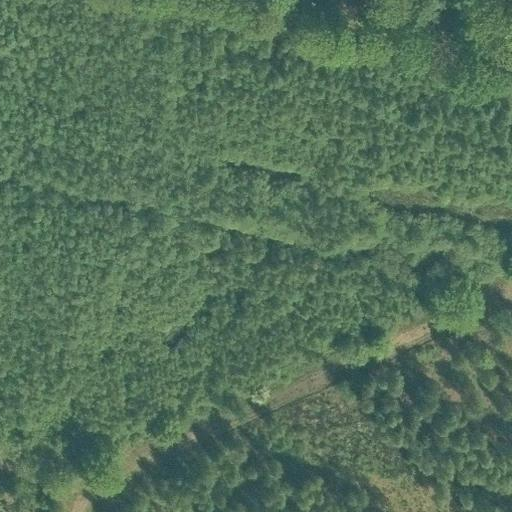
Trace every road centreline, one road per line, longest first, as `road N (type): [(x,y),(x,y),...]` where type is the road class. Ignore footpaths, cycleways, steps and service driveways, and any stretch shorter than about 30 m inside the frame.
road 1 (track): [(74,511),(73,499),(511,283)]
road 2 (track): [(234,0),(511,63)]
